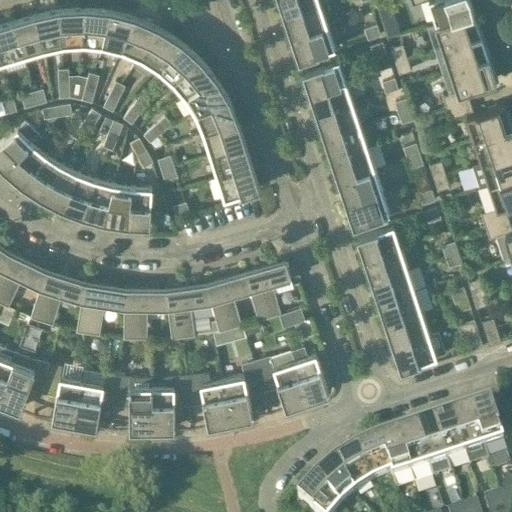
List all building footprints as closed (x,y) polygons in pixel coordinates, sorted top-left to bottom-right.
[(281,0),(285,13),(321,2),(320,0),(281,0)] [(410,0),(412,3),(421,0),(429,0),(436,21),(474,8),(471,0),(410,0)] [(328,23),(321,2),(285,13),(293,35),(328,23)] [(60,6),(62,43),(65,43),(82,42),(85,4),(60,6)] [(111,7),(85,4),(82,42),(85,42),(102,43),(111,7)] [(60,6),(35,11),(43,48),(45,47),(62,43),(60,6)] [(111,7),(102,43),(104,44),(121,48),(136,13),(111,7)] [(482,31),(474,8),(436,21),(427,24),(435,47),(482,31)] [(43,48),(35,11),(13,18),(24,54),(43,48)] [(159,23),(136,13),(121,48),(124,49),(139,55),(159,23)] [(0,53),(2,60),(24,54),(13,18),(0,21),(0,53)] [(381,33),(377,22),(365,26),(368,38),(381,33)] [(159,23),(139,55),(142,56),(156,66),(182,38),(181,37),(159,23)] [(328,23),(293,35),(300,57),(335,46),(328,23)] [(442,69),(489,54),(482,31),(435,47),(442,69)] [(200,54),(182,38),(156,66),(158,67),(171,78),(200,54)] [(371,44),(374,55),(387,51),(383,40),(371,44)] [(403,43),(392,47),(396,59),(407,56),(403,43)] [(200,54),(171,78),(173,80),(184,93),(217,74),(200,54)] [(466,87),(497,77),(489,54),(442,69),(450,92),(442,94),(447,107),(470,99),(466,87)] [(407,56),(396,59),(400,72),(411,68),(407,56)] [(304,69),(311,92),(346,80),(339,57),(304,69)] [(59,82),(70,81),(69,67),(58,68),(59,82)] [(89,71),(86,84),(96,87),(99,73),(89,71)] [(230,96),(217,74),(184,93),(186,95),(195,110),(230,96)] [(395,76),(382,80),(386,91),(398,87),(395,76)] [(110,92),(119,96),(125,84),(116,79),(110,92)] [(311,92),(318,113),(354,102),(346,80),(311,92)] [(60,96),(70,95),(70,81),(59,82),(60,96)] [(96,87),(86,84),(82,98),(92,101),(96,87)] [(32,90),(36,103),(47,100),(43,87),(32,90)] [(32,90),(22,93),(25,106),(36,103),(32,90)] [(103,104),(113,109),(119,96),(110,92),(103,104)] [(0,97),(0,109),(5,108),(6,112),(17,109),(13,96),(2,99),(2,97),(0,97)] [(147,102),(139,96),(132,104),(140,110),(147,102)] [(230,96),(195,110),(196,112),(204,131),(239,119),(230,96)] [(411,107),(408,96),(395,100),(399,111),(411,107)] [(474,111),(470,99),(447,107),(451,119),(467,114),(474,137),(511,124),(511,121),(505,101),(474,111)] [(72,112),(70,102),(57,104),(58,114),(72,112)] [(318,113),(325,135),(361,123),(354,102),(318,113)] [(57,104),(43,106),(45,117),(58,114),(57,104)] [(140,110),(132,104),(124,116),(132,122),(140,110)] [(85,118),(93,124),(101,112),(92,106),(85,118)] [(399,111),(402,122),(415,117),(411,107),(399,111)] [(172,122),(165,114),(154,123),(161,131),(172,122)] [(0,140),(0,160),(5,166),(32,140),(40,132),(26,118),(18,126),(0,140)] [(93,124),(85,118),(77,130),(86,135),(93,124)] [(113,118),(108,131),(118,135),(123,122),(113,118)] [(246,141),(239,119),(204,131),(204,133),(211,152),(246,141)] [(154,123),(144,133),(151,141),(161,131),(154,123)] [(325,135),(333,156),(368,145),(361,123),(325,135)] [(511,124),(474,137),(482,160),(511,150),(511,124)] [(108,131),(103,144),(113,148),(118,135),(108,131)] [(137,153),(146,148),(139,136),(130,141),(137,153)] [(45,150),(32,140),(5,166),(23,180),(46,151),(45,150)] [(246,141),(211,152),(217,174),(253,163),(246,141)] [(404,145),(408,156),(420,152),(416,141),(404,145)] [(333,156),(340,178),(375,166),(368,145),(333,156)] [(146,148),(137,153),(144,165),(153,160),(146,148)] [(511,175),(511,150),(482,160),(473,163),(480,186),(490,183),(511,175)] [(41,193),(62,161),(60,161),(46,151),(23,180),(41,193)] [(423,162),(420,152),(408,156),(411,167),(423,162)] [(158,157),(162,168),(174,164),(171,153),(158,157)] [(441,160),(430,163),(434,176),(445,172),(441,160)] [(77,169),(62,161),(41,193),(62,203),(79,170),(77,169)] [(260,186),(253,163),(217,174),(225,197),(260,186)] [(178,174),(174,164),(162,168),(165,179),(178,174)] [(340,178),(347,200),(382,188),(375,166),(340,178)] [(83,211),(96,176),(94,176),(79,170),(62,203),(83,211)] [(445,172),(434,176),(438,188),(449,185),(445,172)] [(481,211),(485,224),(509,217),(505,204),(511,201),(511,175),(490,183),(497,206),(481,211)] [(112,181),(96,176),(83,211),(105,217),(114,181),(112,181)] [(127,221),(133,184),(131,184),(114,181),(105,217),(127,221)] [(150,222),(152,185),(133,184),(127,221),(150,222)] [(423,202),(435,198),(431,187),(419,191),(423,202)] [(382,188),(347,200),(354,222),(390,211),(382,188)] [(178,215),(190,211),(186,200),(174,204),(178,215)] [(425,209),(429,221),(441,216),(437,205),(425,209)] [(511,254),(511,226),(509,217),(485,224),(490,237),(497,235),(504,257),(511,254)] [(358,234),(366,256),(401,245),(394,222),(358,234)] [(446,254),(458,250),(455,240),(442,244),(446,254)] [(0,265),(1,267),(2,267),(10,250),(0,243),(0,265)] [(366,256),(373,278),(408,266),(401,245),(366,256)] [(47,268),(10,250),(2,267),(1,267),(0,268),(0,300),(8,304),(21,277),(40,285),(41,286),(47,268)] [(446,254),(450,265),(462,261),(458,250),(446,254)] [(259,317),(279,311),(281,311),(272,282),(291,276),(286,258),(246,269),(251,288),(250,288),(259,317)] [(373,278),(380,300),(415,288),(408,266),(373,278)] [(53,321),(62,292),(82,298),(83,299),(86,280),(47,268),(41,286),(40,285),(31,315),(53,321)] [(251,288),(246,269),(207,281),(212,299),(211,299),(215,313),(220,329),(242,322),(233,293),(250,288),(251,288)] [(472,293),(484,289),(480,277),(468,280),(469,282),(472,293)] [(126,286),(86,280),(83,299),(82,298),(77,329),(99,332),(104,302),(124,305),(125,305),(126,305),(126,286)] [(207,281),(166,286),(169,305),(168,306),(172,336),(195,333),(193,317),(215,313),(211,299),(212,299),(207,281)] [(467,295),(464,284),(451,289),(455,299),(467,295)] [(126,305),(125,305),(124,336),(147,336),(147,305),(168,306),(169,305),(166,286),(126,286),(126,305)] [(380,300),(387,321),(422,310),(415,288),(380,300)] [(477,306),(488,302),(484,289),(472,293),(477,306)] [(467,295),(455,299),(458,310),(471,306),(467,295)] [(281,311),(279,311),(284,324),(305,317),(301,305),(281,312),(281,311)] [(387,321),(394,343),(430,331),(422,310),(387,321)] [(489,343),(501,339),(493,316),(481,320),(489,343)] [(464,327),(471,349),(484,345),(474,317),(458,323),(460,329),(464,327)] [(245,323),(248,333),(260,329),(257,320),(245,323)] [(439,328),(430,331),(394,343),(402,366),(446,351),(439,328)] [(0,342),(0,395),(18,350),(0,342)] [(292,348),(308,396),(329,389),(316,350),(308,353),(304,344),(292,348)] [(270,353),(254,358),(262,382),(278,377),(287,404),(308,396),(292,348),(271,355),(270,353)] [(0,397),(20,405),(30,381),(44,385),(50,360),(29,354),(18,350),(0,395),(0,397)] [(223,377),(231,417),(253,413),(247,387),(262,382),(254,358),(242,362),(244,372),(223,377)] [(50,360),(44,385),(57,388),(53,415),(75,419),(82,378),(60,374),(62,364),(50,360)] [(231,417),(223,377),(211,379),(209,370),(187,372),(189,397),(204,395),(209,421),(231,417)] [(82,378),(75,419),(97,422),(101,396),(116,398),(118,373),(105,372),(103,382),(82,378)] [(152,384),(153,425),(175,425),(175,398),(189,397),(187,372),(165,374),(165,384),(152,384)] [(118,373),(116,398),(130,399),(131,425),(153,425),(152,384),(152,374),(140,374),(118,373)] [(489,459),(507,453),(491,402),(472,408),(485,447),(489,459)] [(472,408),(454,415),(467,454),(485,447),(472,408)] [(454,415),(435,421),(448,460),(467,454),(454,415)] [(452,471),(448,460),(435,421),(417,427),(433,478),(452,471)] [(433,478),(417,427),(398,433),(415,484),(433,478)] [(415,484),(398,433),(380,439),(391,474),(396,490),(415,484)] [(380,439),(357,449),(374,482),(391,474),(380,439)] [(357,449),(335,462),(357,492),(374,482),(357,449)] [(316,479),(340,507),(342,505),(357,492),(335,462),(316,479)] [(313,511),(336,511),(340,507),(316,479),(298,499),(313,511)] [(510,503),(511,492),(511,487),(499,492),(503,505),(510,503)] [(489,511),(508,511),(510,503),(503,505),(499,492),(485,497),(489,511)] [(463,504),(465,511),(481,511),(477,499),(463,504)]
